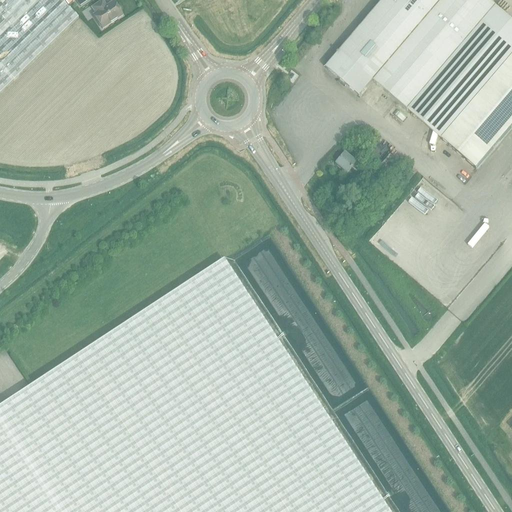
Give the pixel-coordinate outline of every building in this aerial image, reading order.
[(73,0),(0,0),(0,93),(78,18),(60,0),(62,0),(68,6),(73,0)] [(407,111),(496,8),(486,0),(385,0),(339,54),(339,53),(337,55),(338,56),(326,69),(360,98),(373,82),(407,111)] [(106,7),(102,1),(92,8),(96,14),(93,16),(102,29),(122,16),(113,2),(106,7)] [(511,127),(511,21),(496,8),(407,111),(476,170),(511,127)] [(362,148),(352,140),(348,145),(358,153),(362,148)] [(358,173),(362,169),(345,154),(336,165),(347,174),(352,168),(358,173)] [(388,511),(223,260),(0,406),(0,511),(388,511)]
